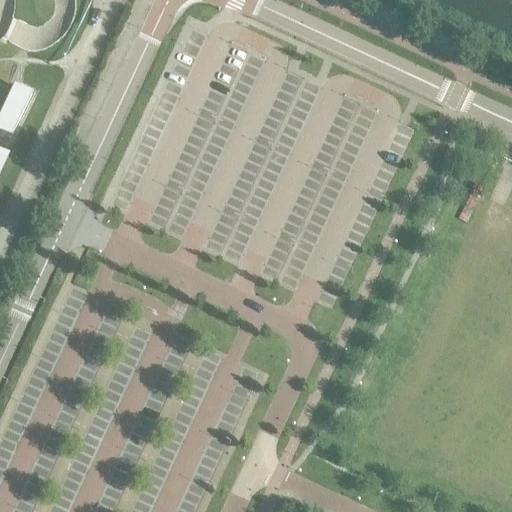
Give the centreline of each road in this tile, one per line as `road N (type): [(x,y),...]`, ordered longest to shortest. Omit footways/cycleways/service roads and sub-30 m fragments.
road 1 (residential): [(64,223),(295,330),(305,355),(254,470)]
road 2 (tertiary): [(511,123),(246,0)]
road 3 (tertiary): [(169,0),(64,223)]
road 4 (tertiary): [(64,223),(0,363)]
